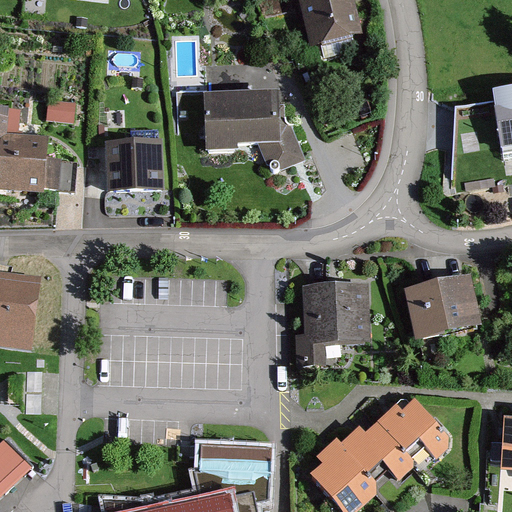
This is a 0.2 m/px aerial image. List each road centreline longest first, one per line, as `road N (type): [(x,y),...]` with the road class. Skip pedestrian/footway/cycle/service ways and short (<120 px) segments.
road 1 (residential): [(384,209),(359,230),(315,245),(0,247)]
road 2 (residential): [(407,0),(418,85),(407,158),(384,209)]
road 3 (residential): [(511,236),(435,239),(384,209)]
